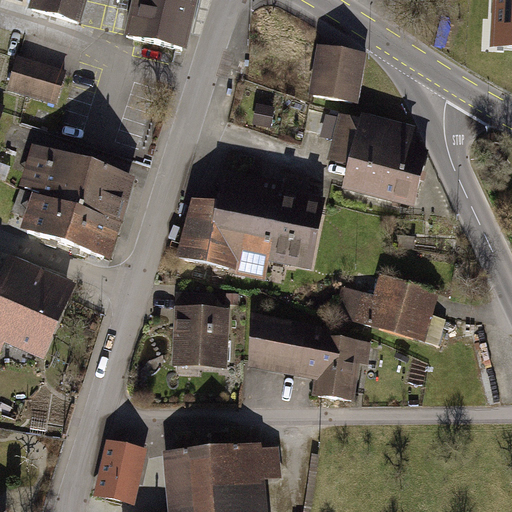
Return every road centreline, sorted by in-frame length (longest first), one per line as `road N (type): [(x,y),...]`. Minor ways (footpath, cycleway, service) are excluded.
road 1 (residential): [(98,417),(511,420)]
road 2 (residential): [(231,0),(134,290)]
road 3 (tertiary): [(455,84),(444,120),(452,159),(511,288)]
road 4 (unknown): [(203,90),(0,15)]
road 5 (tertiary): [(455,84),(317,0)]
road 6 (unknown): [(188,136),(324,180)]
road 7 (residential): [(0,241),(134,290)]
road 8 (residential): [(134,290),(98,417)]
